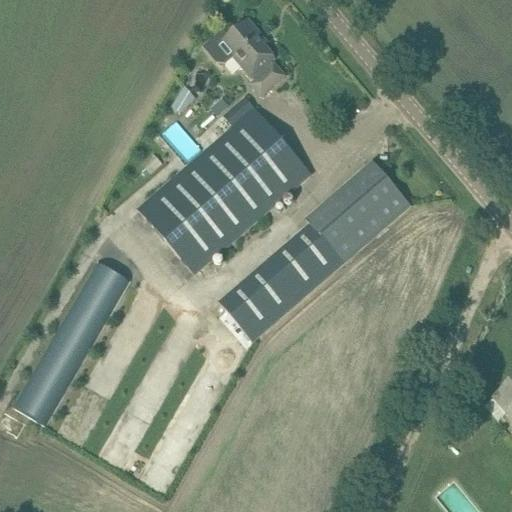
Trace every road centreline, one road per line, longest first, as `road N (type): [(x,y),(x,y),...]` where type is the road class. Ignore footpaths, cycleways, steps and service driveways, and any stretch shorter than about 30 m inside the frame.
road 1 (track): [(511,207),(497,219),(377,511)]
road 2 (unclassified): [(511,236),(317,0)]
